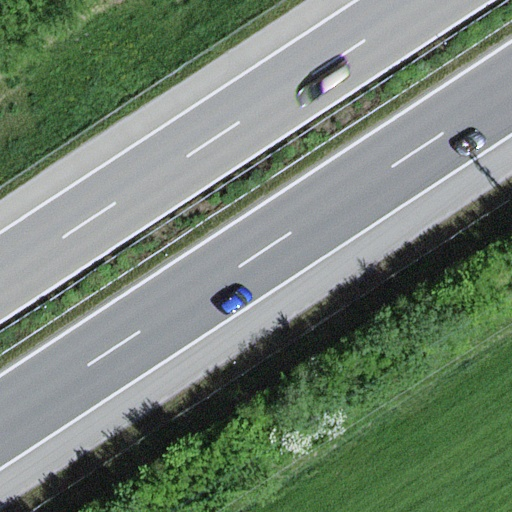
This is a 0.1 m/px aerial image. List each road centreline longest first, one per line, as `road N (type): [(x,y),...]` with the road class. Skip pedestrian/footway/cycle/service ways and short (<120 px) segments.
road 1 (motorway): [(0,430),(511,93)]
road 2 (motorway): [(435,0),(0,285)]
